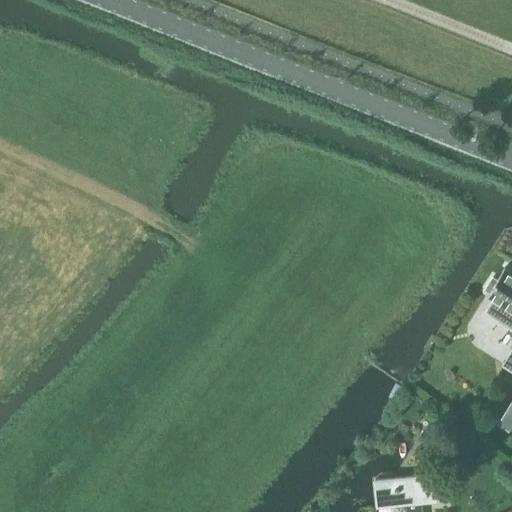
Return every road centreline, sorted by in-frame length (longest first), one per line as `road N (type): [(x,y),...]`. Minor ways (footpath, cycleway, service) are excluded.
road 1 (unclassified): [(511,159),(103,0)]
road 2 (track): [(218,300),(204,238),(0,143)]
road 3 (track): [(382,0),(511,50)]
